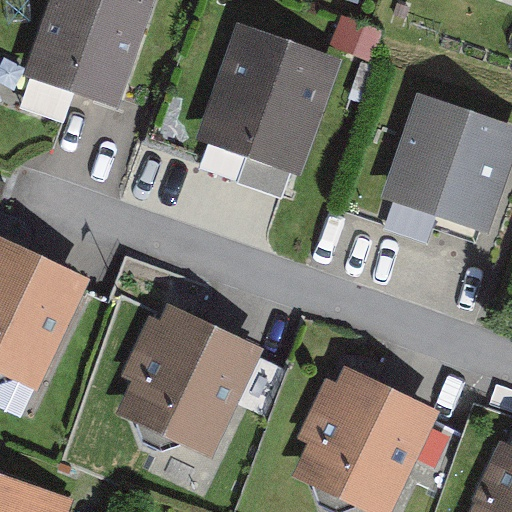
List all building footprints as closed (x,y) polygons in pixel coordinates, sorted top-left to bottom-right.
[(145,3),(135,0),(56,0),(33,75),(114,101),(145,3)] [(330,65),(245,35),(209,134),(294,165),(330,65)] [(511,140),(511,136),(424,106),(393,196),(483,226),(511,140)] [(0,248),(0,368),(32,383),(78,284),(0,248)] [(208,449),(251,353),(170,317),(127,412),(208,449)] [(383,511),(428,417),(347,379),(303,473),(383,511)] [(511,511),(511,451),(506,449),(479,511),(511,511)] [(61,511),(64,503),(0,482),(0,511),(61,511)]
